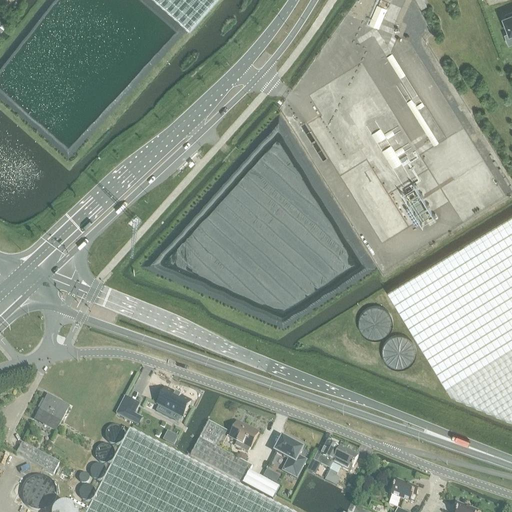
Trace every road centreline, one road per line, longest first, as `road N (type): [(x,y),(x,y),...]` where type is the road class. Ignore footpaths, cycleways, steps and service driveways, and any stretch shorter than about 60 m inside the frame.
road 1 (primary): [(62,311),(459,446)]
road 2 (primary): [(459,446),(108,297)]
road 3 (primary): [(293,0),(191,119),(28,267)]
road 4 (unclassified): [(393,453),(137,358),(46,357)]
road 5 (primary): [(83,243),(256,80),(315,0)]
road 6 (unclassified): [(511,496),(393,453)]
road 7 (unclassified): [(393,453),(511,475)]
